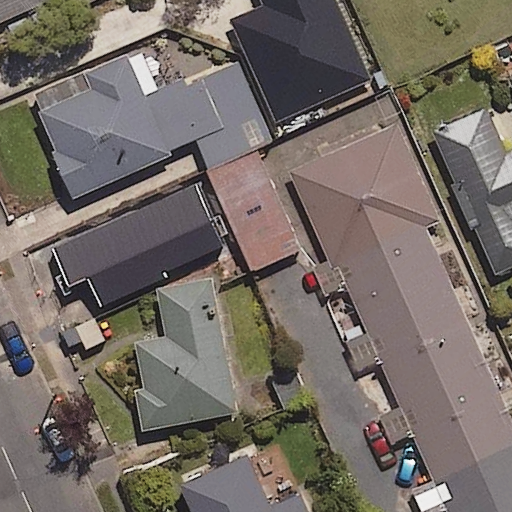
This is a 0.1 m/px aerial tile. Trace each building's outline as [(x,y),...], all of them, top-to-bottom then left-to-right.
[(0,0),(0,20),(44,0),(0,0)] [(232,22),(281,123),(371,81),(332,0),(261,0),(265,7),(232,22)] [(173,154),(129,53),(86,72),(93,88),(41,111),(58,150),(55,152),(75,197),(173,154)] [(487,111),(437,133),(498,270),(511,263),(511,78),(511,151),(506,154),(487,111)] [(442,221),(399,123),(291,171),(335,269),(340,266),(449,511),(511,511),(511,412),(429,227),(442,221)] [(302,252),(258,150),(208,173),(251,274),(302,252)] [(241,412),(215,276),(158,287),(168,336),(139,342),(148,388),(137,390),(145,431),(241,412)] [(250,456),(181,485),(193,511),(315,511),(308,493),(273,508),(250,456)]
